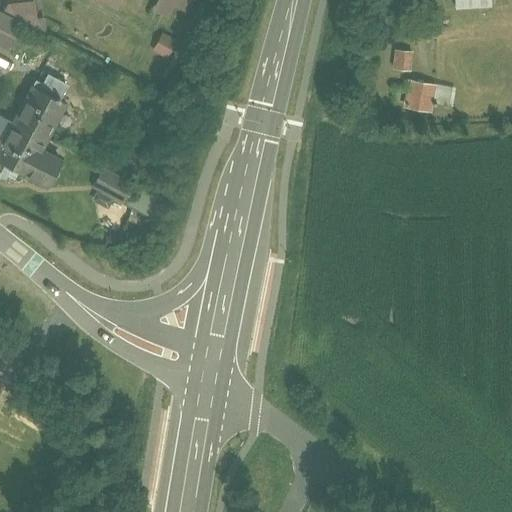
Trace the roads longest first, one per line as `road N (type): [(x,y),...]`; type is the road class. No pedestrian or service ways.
road 1 (secondary): [(244,198),(198,279),(172,300),(139,310),(82,305)]
road 2 (secondary): [(295,0),(244,198)]
road 3 (secondary): [(244,198),(209,379)]
road 4 (unclassified): [(209,379),(82,305)]
road 5 (unclassified): [(322,457),(209,379)]
road 6 (secondary): [(209,379),(191,511)]
